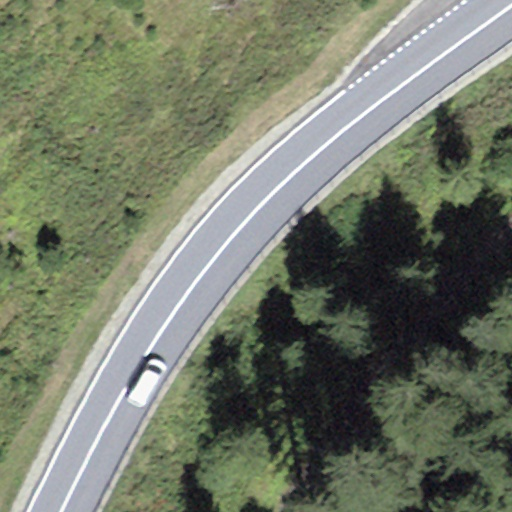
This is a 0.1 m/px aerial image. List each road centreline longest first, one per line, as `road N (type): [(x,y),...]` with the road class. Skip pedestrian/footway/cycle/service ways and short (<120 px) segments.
road 1 (primary): [(60,511),(158,331),(238,230),(334,136),(511,7)]
road 2 (track): [(288,511),(341,404),(388,339),(473,258),(511,234)]
